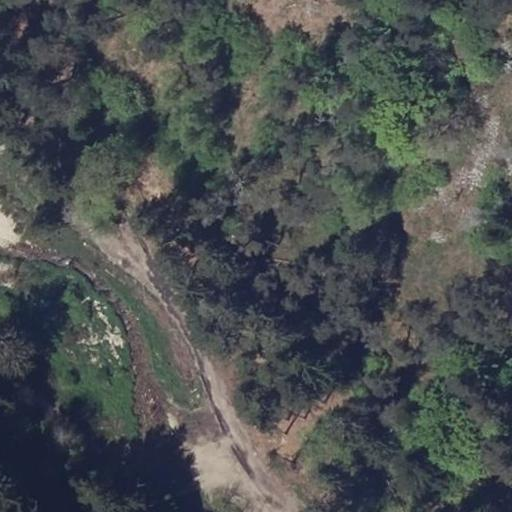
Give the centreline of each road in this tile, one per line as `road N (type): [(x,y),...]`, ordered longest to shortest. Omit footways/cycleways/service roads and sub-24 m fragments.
road 1 (track): [(0,353),(96,443),(149,465),(222,454)]
road 2 (track): [(41,0),(82,224)]
